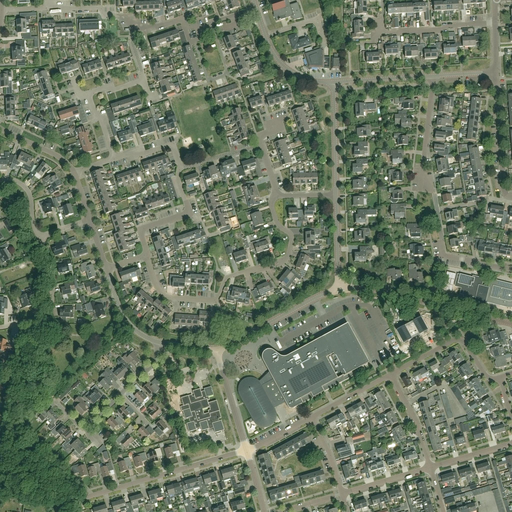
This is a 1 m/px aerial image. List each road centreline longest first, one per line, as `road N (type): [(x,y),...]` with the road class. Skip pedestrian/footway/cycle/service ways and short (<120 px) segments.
road 1 (residential): [(56,511),(246,449)]
road 2 (tertiary): [(511,324),(379,290),(339,289)]
road 3 (residential): [(211,300),(226,277),(289,255),(291,237),(272,210),(276,193)]
road 4 (residential): [(132,29),(125,15),(105,16),(99,8),(1,11)]
road 5 (tertiary): [(216,351),(339,289)]
road 6 (residential): [(256,8),(186,30),(183,20),(132,29)]
road 7 (residential): [(38,236),(53,286),(50,310),(0,327)]
road 8 (residential): [(433,190),(420,190),(432,75)]
road 9 (residential): [(144,256),(139,230),(188,213),(179,168)]
